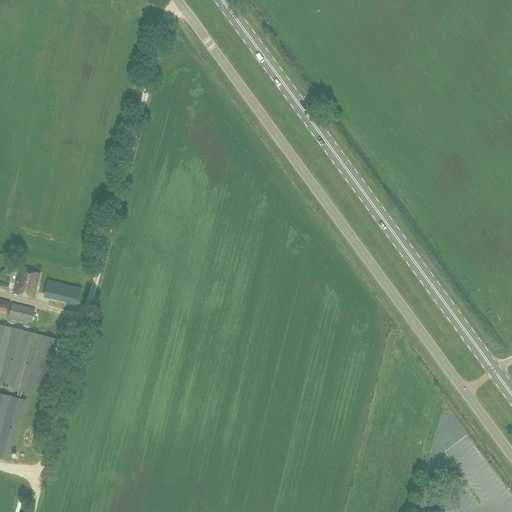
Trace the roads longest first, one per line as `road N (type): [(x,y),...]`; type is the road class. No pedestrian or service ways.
road 1 (unclassified): [(511,456),(176,0)]
road 2 (unknown): [(177,1),(43,482)]
road 3 (primary): [(511,392),(221,0)]
